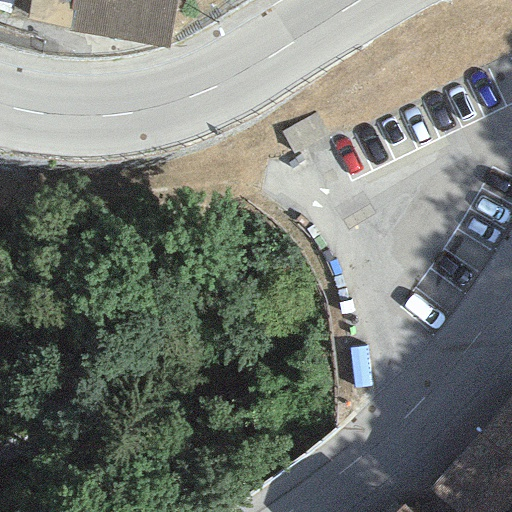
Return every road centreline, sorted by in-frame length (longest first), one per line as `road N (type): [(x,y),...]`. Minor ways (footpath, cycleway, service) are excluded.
road 1 (track): [(373,254),(301,195),(242,181),(0,204)]
road 2 (tertiary): [(360,0),(272,58),(162,110),(94,120),(0,106)]
road 3 (tertiary): [(284,511),(445,377),(511,292)]
